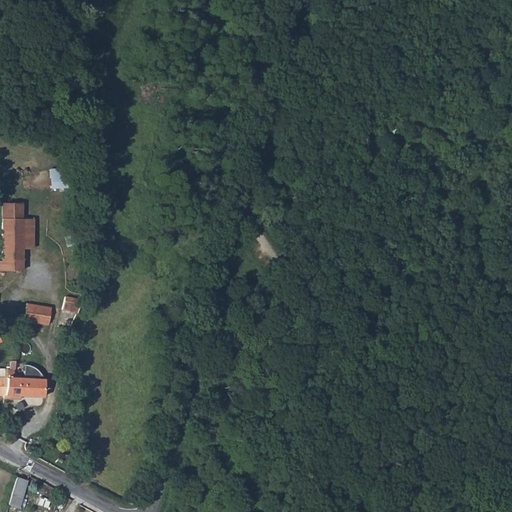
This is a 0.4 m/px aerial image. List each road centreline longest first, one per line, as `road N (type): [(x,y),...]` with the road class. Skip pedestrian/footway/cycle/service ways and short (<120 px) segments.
road 1 (unclassified): [(296,0),(153,511)]
road 2 (track): [(240,219),(357,346),(511,367)]
road 3 (residential): [(0,447),(118,511)]
